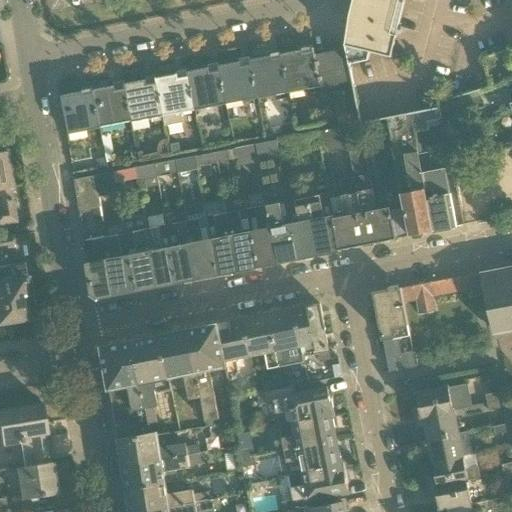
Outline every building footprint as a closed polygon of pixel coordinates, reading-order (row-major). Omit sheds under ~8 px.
[(511,0),(353,0),(350,16),(345,45),(346,48),(350,64),(369,61),(371,52),(392,57),(406,0),(511,0)] [(349,65),(350,64),(346,48),(345,45),(345,46),(346,48),(344,48),(344,50),(316,56),(316,54),(315,54),(314,48),(314,54),(320,87),(321,86),(321,88),(352,81),(349,65)] [(289,92),(320,87),(314,54),(314,48),(282,54),(289,92)] [(259,98),(289,92),(282,54),(251,60),(259,98)] [(227,104),(259,98),(251,60),(220,66),(227,104)] [(196,110),(227,104),(220,66),(188,72),(196,110)] [(164,116),(196,110),(188,72),(157,78),(164,116)] [(132,123),(164,116),(157,78),(125,84),(133,121),(132,121),(132,123)] [(101,127),(132,121),(133,121),(125,84),(94,90),(101,127)] [(102,128),(101,127),(94,90),(62,96),(69,135),(102,128)] [(419,158),(421,158),(419,145),(418,146),(417,143),(418,143),(412,114),(389,119),(402,193),(410,236),(410,237),(413,237),(413,235),(416,239),(424,237),(425,234),(434,233),(419,158)] [(327,150),(349,147),(345,127),(324,131),(327,150)] [(296,138),(298,148),(309,146),(307,136),(296,138)] [(291,149),(298,148),(296,138),(289,139),(291,149)] [(259,162),(280,158),(277,140),(256,144),(256,146),(258,156),(259,162)] [(432,164),(436,163),(432,140),(418,143),(417,143),(418,146),(419,145),(421,158),(419,158),(434,233),(457,228),(457,227),(451,197),(448,183),(438,185),(436,186),(432,164)] [(236,150),(238,159),(238,160),(258,156),(256,146),(236,150)] [(236,150),(216,154),(218,163),(238,159),(236,150)] [(383,242),(376,208),(372,187),(365,150),(350,153),(368,245),(383,242)] [(0,152),(0,209),(0,211),(0,210),(0,224),(16,222),(4,152),(0,152)] [(354,248),(368,245),(350,153),(354,178),(341,180),(348,214),(354,248)] [(198,167),(218,163),(216,154),(196,157),(198,167)] [(196,157),(177,161),(179,170),(180,175),(199,172),(198,167),(196,157)] [(177,161),(156,165),(158,174),(179,170),(177,161)] [(161,186),(158,174),(156,165),(136,169),(138,178),(141,189),(161,186)] [(118,182),(118,181),(138,178),(136,169),(116,172),(118,182)] [(120,190),(118,181),(118,182),(116,172),(96,176),(99,194),(120,190)] [(99,194),(96,176),(74,180),(79,211),(102,208),(99,194)] [(333,211),(330,194),(308,199),(319,255),(340,251),(340,250),(334,216),(333,211)] [(299,259),(319,255),(308,199),(287,202),(291,220),(299,259)] [(287,202),(268,206),(279,263),(299,259),(291,220),(287,202)] [(259,267),(279,263),(268,206),(248,210),(259,267)] [(397,239),(405,237),(401,217),(393,219),(390,206),(376,208),(383,242),(384,241),(389,241),(393,240),(394,240),(396,240),(397,239)] [(238,271),(259,267),(248,210),(227,214),(238,271)] [(218,275),(238,271),(227,214),(216,216),(208,218),(218,275)] [(354,248),(348,214),(334,216),(340,250),(341,250),(342,250),(343,249),(348,249),(353,247),(354,248)] [(132,251),(139,290),(159,286),(148,230),(145,215),(124,219),(127,235),(129,234),(132,251)] [(199,278),(218,275),(208,218),(201,220),(188,222),(199,278)] [(179,282),(199,278),(188,222),(168,226),(179,282)] [(159,286),(179,282),(168,226),(148,230),(159,286)] [(129,234),(127,235),(108,238),(118,294),(139,290),(132,251),(129,234)] [(0,250),(15,248),(13,236),(0,237),(0,250)] [(101,298),(118,294),(108,238),(84,242),(93,292),(92,293),(94,294),(95,294),(99,296),(98,297),(100,298),(101,298)] [(0,271),(0,277),(7,322),(32,318),(32,315),(33,314),(30,296),(29,296),(23,264),(11,266),(11,269),(0,271)] [(511,267),(482,273),(494,335),(511,331),(511,267)] [(400,289),(403,303),(416,301),(419,315),(432,312),(427,283),(400,289)] [(403,303),(400,289),(375,293),(390,372),(415,367),(412,352),(397,355),(394,338),(409,335),(403,303)] [(302,348),(304,357),(319,354),(320,361),(331,359),(320,304),(294,309),(302,348)] [(279,368),(289,366),(305,363),(304,357),(302,348),(294,309),(269,314),(279,368)] [(278,368),(279,368),(269,314),(244,319),(251,359),(266,356),(268,370),(278,368)] [(235,361),(251,359),(244,319),(219,324),(228,378),(238,376),(235,361)] [(212,381),(228,378),(219,324),(189,330),(206,422),(219,420),(215,397),(212,381)] [(206,422),(189,330),(160,335),(171,391),(188,388),(190,401),(194,400),(196,413),(204,412),(206,422)] [(156,394),(171,391),(160,335),(132,341),(148,424),(150,424),(158,422),(155,407),(159,407),(156,394)] [(152,437),(150,424),(148,424),(132,341),(102,347),(106,366),(114,418),(119,443),(151,437),(152,437)] [(296,386),(293,387),(290,372),(281,374),(283,389),(284,390),(297,388),(296,386)] [(416,417),(472,406),(468,384),(451,388),(451,387),(416,393),(419,407),(414,408),(416,417)] [(329,390),(298,396),(297,388),(284,390),(258,395),(260,406),(275,403),(277,414),(291,411),(294,424),(330,417),(329,409),(334,408),(331,395),(330,395),(329,390)] [(488,403),(499,400),(498,393),(486,395),(488,403)] [(499,400),(488,403),(489,411),(501,408),(499,400)] [(25,467),(51,463),(46,434),(47,434),(42,403),(0,410),(0,427),(0,428),(3,446),(22,443),(25,467)] [(461,432),(457,410),(472,407),(472,406),(416,417),(418,429),(426,427),(429,439),(461,432)] [(286,451),(335,442),(333,430),(335,428),(333,419),(330,418),(330,417),(294,424),(296,435),(283,438),(286,451)] [(505,424),(494,427),(495,435),(507,432),(505,424)] [(433,462),(466,456),(461,432),(429,439),(421,441),(423,452),(431,450),(433,462)] [(197,446),(187,447),(187,443),(173,445),(171,434),(152,437),(151,437),(119,443),(123,466),(198,453),(197,446)] [(303,473),(340,465),(339,463),(342,461),(340,453),(337,451),(335,442),(286,451),(288,462),(301,459),(303,473)] [(241,459),(253,457),(252,449),(240,451),(241,459)] [(191,467),(191,466),(203,464),(201,453),(199,454),(198,453),(123,466),(127,490),(179,481),(177,470),(191,467)] [(478,467),(468,469),(466,456),(433,462),(436,476),(428,477),(430,488),(470,480),(480,478),(478,467)] [(243,467),(255,466),(253,457),(241,459),(243,467)] [(51,463),(25,467),(5,470),(6,479),(18,477),(22,499),(45,496),(44,494),(57,492),(52,462),(51,463)] [(504,473),(511,471),(511,463),(502,465),(504,473)] [(293,502),(300,500),(349,490),(348,485),(349,485),(346,471),(341,472),(340,465),(303,473),(289,476),(292,488),(293,502)] [(470,480),(430,488),(432,498),(437,497),(440,511),(473,504),(469,482),(471,482),(470,480)] [(127,490),(130,511),(145,511),(213,501),(213,499),(196,502),(194,491),(181,493),(179,481),(127,490)] [(0,511),(8,511),(6,499),(0,499),(0,511)] [(213,511),(215,511),(213,501),(145,511),(213,511)] [(346,511),(345,501),(302,509),(289,511),(346,511)]
